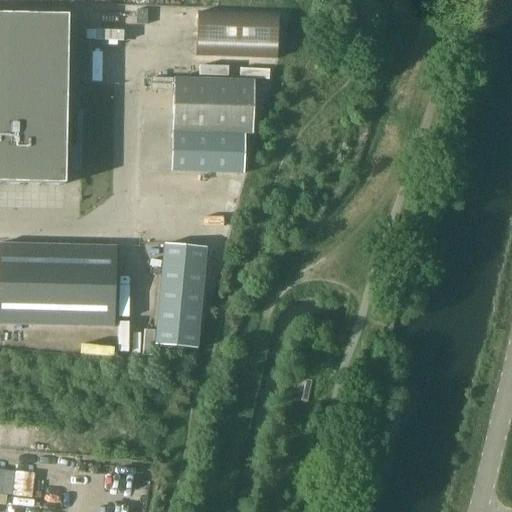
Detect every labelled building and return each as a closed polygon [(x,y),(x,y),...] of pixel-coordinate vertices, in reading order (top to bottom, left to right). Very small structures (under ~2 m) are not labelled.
[(147,11),(136,11),(135,26),(146,26),(147,11)] [(196,15),(195,58),(275,60),(276,18),(196,15)] [(0,186),(63,188),(68,20),(0,17),(0,186)] [(169,79),(168,135),(253,137),(255,81),(169,79)] [(171,133),(169,173),(241,175),(243,135),(171,133)] [(0,246),(0,326),(113,329),(115,249),(0,246)] [(194,355),(205,256),(163,251),(152,351),(194,355)]
